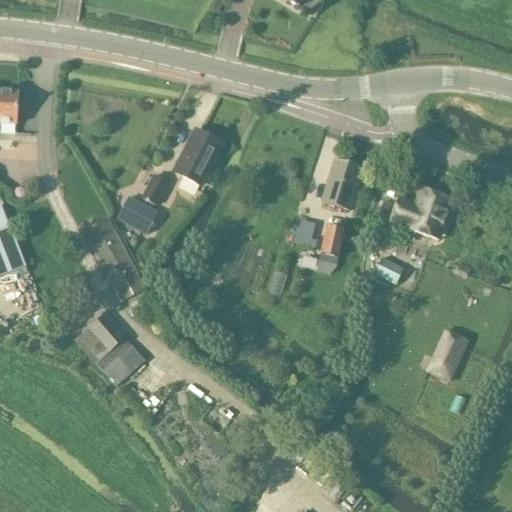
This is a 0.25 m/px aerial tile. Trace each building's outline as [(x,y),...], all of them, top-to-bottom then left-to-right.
[(283,0),(297,8),(302,0),(283,0)] [(0,125),(16,127),(18,95),(0,93),(0,125)] [(200,188),(222,146),(196,132),(173,175),(200,188)] [(349,213),(362,169),(334,161),(321,204),(349,213)] [(156,208),(167,186),(153,178),(142,200),(156,208)] [(399,200),(391,224),(407,230),(432,239),(437,223),(445,226),(453,201),(421,190),(416,206),(399,200)] [(146,236),(157,215),(129,200),(118,222),(146,236)] [(3,211),(0,212),(0,278),(25,269),(3,211)] [(120,305),(144,292),(107,220),(83,233),(120,305)] [(307,224),(301,248),(315,251),(316,243),(311,242),(315,226),(307,224)] [(338,260),(344,233),(326,229),(320,257),(338,260)] [(401,284),(407,268),(384,260),(378,276),(401,284)] [(467,279),(471,270),(458,265),(454,274),(467,279)] [(106,317),(74,343),(93,367),(97,364),(116,388),(145,365),(126,341),(106,317)] [(452,384),(466,351),(469,343),(447,334),(436,359),(429,374),(452,384)] [(330,409),(335,403),(325,395),(316,407),(325,414),(330,408),(330,409)] [(485,441),(480,452),(488,455),(493,444),(485,441)]
